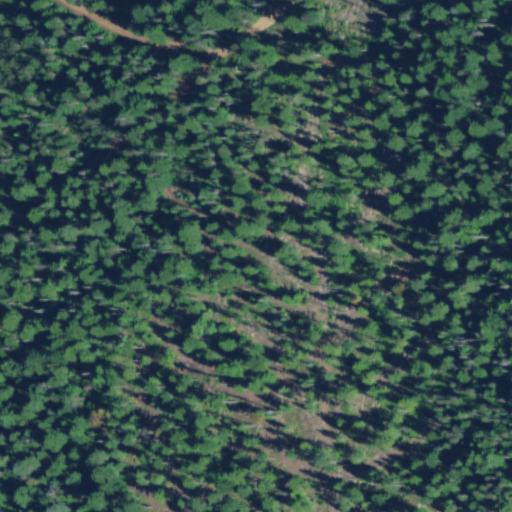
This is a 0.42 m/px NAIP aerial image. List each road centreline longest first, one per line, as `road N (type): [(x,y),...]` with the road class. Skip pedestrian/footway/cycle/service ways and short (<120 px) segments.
road 1 (track): [(0,235),(224,49)]
road 2 (track): [(168,41),(230,49),(292,0)]
